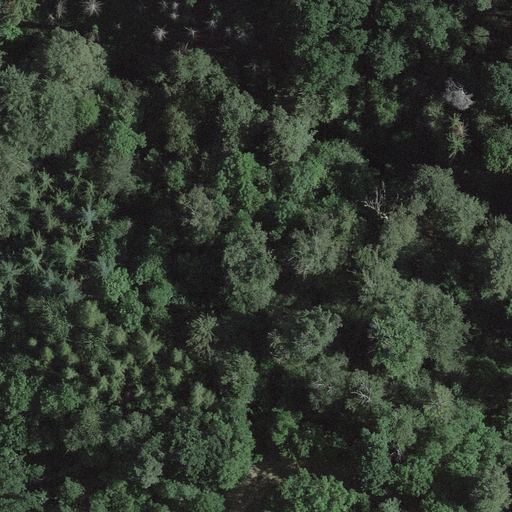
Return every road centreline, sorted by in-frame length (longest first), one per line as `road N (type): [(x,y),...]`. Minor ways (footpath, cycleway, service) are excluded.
road 1 (track): [(511,206),(304,130),(0,37)]
road 2 (track): [(416,511),(381,484),(310,463),(267,476),(247,511)]
